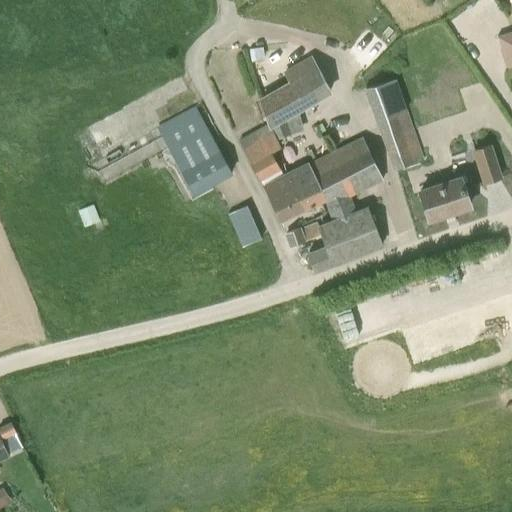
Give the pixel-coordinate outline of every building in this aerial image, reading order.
[(511,31),(497,36),(508,68),(511,66),(511,31)] [(250,48),(251,62),(264,61),(263,47),(250,48)] [(261,97),(276,139),(290,131),(283,117),(330,90),(312,57),(295,67),(283,73),(288,82),(261,97)] [(429,84),(436,118),(468,111),(461,77),(429,84)] [(413,162),(423,158),(395,78),(384,81),(365,88),(394,168),(413,162)] [(275,139),(276,139),(261,97),(258,99),(267,124),(240,141),(259,178),(278,168),(270,153),(278,149),(279,147),(275,139)] [(231,173),(206,127),(195,106),(156,126),(168,148),(193,194),(231,173)] [(306,241),(321,236),(325,247),(307,255),(314,271),(382,244),(368,208),(356,213),(349,196),(382,180),(363,139),(309,165),(325,198),(327,197),(336,221),(318,228),(316,222),(301,228),(306,241)] [(500,178),(494,160),(489,145),(474,150),(478,164),(485,183),(500,178)] [(304,208),(325,198),(309,165),(289,175),(304,208)] [(280,220),(304,208),(289,175),(264,187),(280,220)] [(469,206),(463,187),(460,178),(420,191),(429,219),(469,206)] [(100,221),(93,205),(77,211),(84,228),(100,221)] [(242,245),(261,238),(247,205),(229,213),(242,245)] [(301,227),(286,233),(284,233),(290,248),(291,247),(306,242),(306,241),(301,228),(301,227)] [(0,427),(0,432),(3,438),(15,432),(16,432),(11,422),(0,427)] [(1,438),(8,453),(22,446),(15,432),(3,438),(1,438)] [(0,460),(10,456),(8,453),(1,438),(0,436),(0,460)] [(0,507),(11,500),(5,490),(2,487),(0,488),(0,507)]
